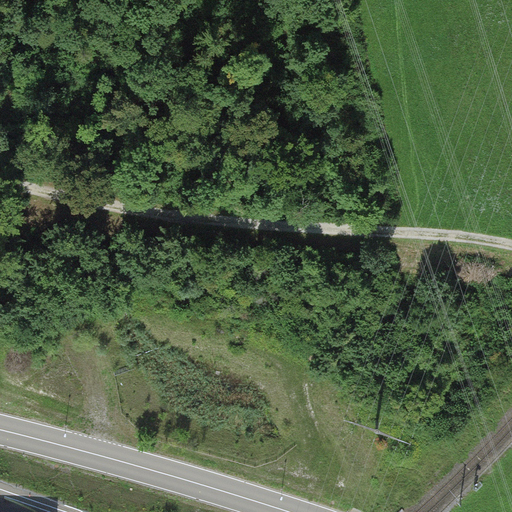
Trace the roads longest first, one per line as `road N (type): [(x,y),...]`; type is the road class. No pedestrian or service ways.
road 1 (track): [(0,179),(143,210),(511,243)]
road 2 (tertiary): [(287,511),(0,430)]
